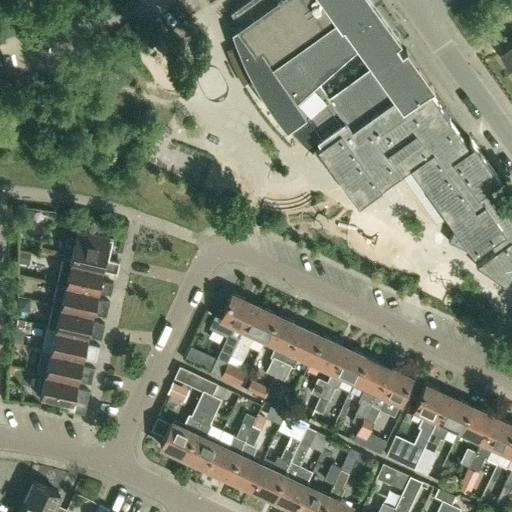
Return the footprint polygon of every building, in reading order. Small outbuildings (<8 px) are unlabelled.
[(265,69),(360,0),(247,0),(230,12),(239,25),(235,28),(236,29),(231,33),(235,42),(235,43),(239,53),(241,59),(245,66),(252,79),(264,70),(264,69),(265,69)] [(431,93),(428,90),(433,87),(405,48),(401,51),(395,44),(400,40),(370,0),(360,0),(265,69),(264,69),(264,70),(252,79),(255,84),(266,102),(284,124),(295,116),(308,134),(316,146),(318,148),(345,187),(357,203),(380,186),(380,185),(398,172),(434,222),(445,215),(453,227),(448,241),(470,250),(472,253),(488,242),(495,252),(475,266),(505,286),(511,276),(511,216),(510,216),(507,215),(505,215),(485,187),(498,178),(473,142),(468,145),(431,93)] [(511,44),(503,51),(511,64),(511,44)] [(111,237),(77,230),(76,237),(67,235),(62,260),(101,268),(115,272),(117,261),(106,259),(111,237)] [(19,252),(18,263),(26,264),(28,253),(19,252)] [(111,283),(98,280),(101,268),(62,260),(57,282),(96,291),(109,294),(111,283)] [(28,288),(48,290),(49,281),(29,279),(28,288)] [(108,301),(94,298),(96,291),(57,282),(52,304),(91,313),(105,316),(108,301)] [(227,360),(230,354),(253,304),(245,301),(246,300),(230,293),(220,316),(214,313),(208,327),(226,335),(209,372),(221,377),(228,361),(227,360)] [(100,339),(103,323),(89,320),(91,313),(52,304),(47,327),(86,335),(100,339)] [(265,338),(277,314),(262,307),(261,308),(253,304),(230,354),(239,358),(245,344),(248,346),(254,333),(265,338)] [(275,375),(298,325),(291,322),(291,321),(277,314),(265,338),(276,343),(270,356),(273,357),(266,371),(275,375)] [(18,320),(16,327),(19,328),(24,329),(26,322),(20,320),(18,320)] [(309,359),(320,334),(306,327),(305,329),(298,325),(275,375),(284,379),(290,366),(293,367),(299,354),(309,359)] [(95,361),(98,346),(85,343),(86,335),(47,327),(42,349),(81,357),(95,361)] [(331,371),(342,346),(334,342),(335,341),(320,334),(309,359),(320,364),(320,366),(331,371)] [(334,387),(337,388),(343,375),(354,380),(365,355),(351,348),(350,349),(342,346),(331,371),(326,381),(319,396),(328,400),(334,387)] [(90,383),(93,368),(80,365),(81,357),(42,349),(37,371),(77,380),(90,383)] [(364,417),(387,367),(379,363),(380,362),(365,355),(354,380),(365,385),(359,397),(362,399),(355,413),(364,417)] [(245,368),(228,361),(221,377),(238,385),(245,368)] [(182,455),(211,394),(216,384),(178,366),(173,377),(202,390),(190,415),(187,413),(181,426),(170,421),(169,424),(163,436),(159,445),(174,452),(174,451),(182,455)] [(393,414),(410,376),(395,369),(395,370),(387,367),(364,417),(353,439),(363,444),(379,407),(393,414)] [(83,413),(88,391),(75,388),(77,380),(37,371),(36,374),(40,375),(36,394),(42,395),(43,400),(49,401),(52,398),(60,399),(58,408),(83,413)] [(326,381),(317,377),(311,392),(319,396),(326,381)] [(268,387),(252,379),(247,389),(264,397),(268,387)] [(188,389),(172,382),(167,393),(183,401),(188,389)] [(414,467),(447,395),(440,391),(440,390),(425,383),(414,408),(425,413),(419,426),(421,427),(405,463),(414,467)] [(222,429),(209,423),(207,422),(219,398),(224,387),(216,384),(211,394),(182,455),(190,459),(190,460),(204,467),(216,442),(222,429)] [(277,395),(273,405),(284,411),(289,401),(277,395)] [(459,429),(470,404),(456,398),(455,399),(447,395),(414,467),(426,473),(434,456),(434,450),(440,437),(442,438),(449,424),(459,429)] [(481,440),(492,416),(484,412),(485,411),(470,404),(459,429),(469,434),(469,435),(480,440),(481,440)] [(245,413),(234,436),(243,440),(249,426),(254,417),(245,413)] [(254,417),(249,426),(258,430),(264,417),(256,413),(254,417)] [(503,450),(511,430),(511,423),(500,418),(500,419),(492,416),(481,440),(480,440),(475,451),(469,466),(477,470),(484,456),(487,457),(487,459),(494,463),(498,461),(503,450)] [(156,418),(150,431),(163,436),(169,424),(156,418)] [(248,488),(260,462),(250,458),(255,446),(252,444),(259,430),(258,430),(249,426),(243,440),(226,476),(235,480),(234,481),(248,488)] [(293,509),(304,484),(311,470),(300,465),(315,430),(305,426),(300,438),(295,447),(288,461),(283,472),(272,497),(279,500),(278,502),(293,509)] [(511,430),(503,450),(511,453),(511,457),(508,467),(511,468),(496,500),(506,504),(511,491),(511,430)] [(272,497),(283,472),(288,461),(295,447),(300,438),(291,434),(280,457),(277,455),(274,462),(262,457),(260,462),(248,488),(263,494),(263,493),(272,497)] [(243,440),(234,436),(232,435),(226,447),(216,442),(204,467),(219,474),(219,472),(226,476),(243,440)] [(346,511),(349,505),(338,499),(344,487),(342,486),(355,459),(362,462),(365,454),(350,447),(341,468),(339,467),(332,482),(333,482),(328,493),(327,493),(318,511),(346,511)] [(475,451),(467,447),(460,462),(469,466),(475,451)] [(332,482),(339,467),(331,463),(324,478),(332,482)] [(403,489),(409,475),(383,463),(370,491),(384,498),(391,483),(403,488),(403,489)] [(404,511),(409,502),(411,503),(422,481),(409,475),(403,489),(403,488),(394,507),(392,511),(404,511)] [(463,478),(459,488),(469,493),(474,483),(463,478)] [(64,511),(66,509),(55,503),(59,493),(32,481),(17,511),(64,511)] [(318,511),(327,493),(316,488),(315,489),(304,484),(293,509),(300,511),(318,511)] [(446,511),(450,504),(451,504),(455,495),(438,487),(434,496),(442,500),(436,511),(446,511)] [(392,511),(394,507),(383,501),(377,511),(364,511),(363,511),(392,511)]
